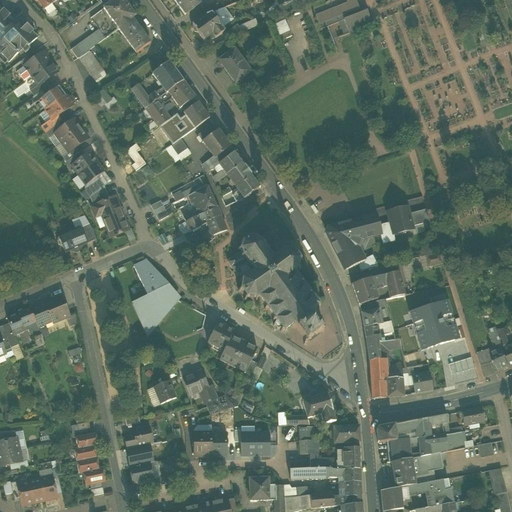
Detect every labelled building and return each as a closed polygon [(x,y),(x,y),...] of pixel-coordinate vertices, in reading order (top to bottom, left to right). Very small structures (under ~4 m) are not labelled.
[(35,0),(43,11),(52,4),(48,0),(35,0)] [(116,0),(103,9),(118,30),(131,20),(135,17),(122,0),(116,0)] [(200,5),(196,0),(172,0),(177,5),(176,5),(179,9),(180,9),(184,16),(200,5)] [(344,21),(349,34),(372,25),(367,11),(361,13),(355,0),(345,0),(347,3),(315,16),(319,25),(321,29),(321,30),(327,28),(327,27),(338,23),(344,21)] [(203,10),(206,16),(214,13),(216,12),(214,6),(203,10)] [(220,26),(222,29),(233,21),(224,8),(223,9),(230,19),(220,26)] [(223,9),(214,13),(218,18),(216,20),(220,26),(230,19),(223,9)] [(0,55),(8,64),(26,46),(28,48),(37,39),(31,34),(32,33),(27,27),(26,28),(21,23),(16,28),(12,23),(7,18),(8,17),(3,11),(2,12),(0,10),(0,55)] [(222,29),(220,26),(216,20),(218,18),(214,13),(206,16),(192,26),(192,27),(192,29),(194,33),(197,33),(203,41),(209,37),(212,35),(214,38),(215,39),(225,32),(222,29)] [(269,22),(272,28),(285,22),(282,16),(269,22)] [(139,30),(131,20),(118,30),(136,54),(149,44),(142,34),(143,33),(140,29),(139,30)] [(255,20),(239,27),(243,33),(258,27),(255,20)] [(338,23),(343,36),(349,34),(344,21),(338,23)] [(272,28),(276,36),(289,31),(285,22),(272,28)] [(228,32),(232,38),(243,33),(239,27),(237,25),(228,32)] [(100,43),(105,39),(99,30),(94,34),(100,43)] [(276,36),(279,42),(292,37),(289,31),(276,36)] [(96,46),(100,43),(94,34),(89,37),(96,46)] [(91,50),(96,46),(89,37),(85,41),(91,50)] [(215,46),(221,54),(231,46),(227,40),(215,46)] [(86,53),(91,50),(85,41),(80,44),(86,53)] [(82,56),(86,53),(80,44),(75,47),(82,56)] [(77,60),(82,56),(75,47),(71,51),(77,60)] [(218,62),(234,84),(250,72),(234,50),(224,58),(218,62)] [(30,62),(23,68),(30,77),(31,77),(50,63),(46,57),(46,55),(45,54),(43,53),(40,55),(38,56),(36,58),(33,60),(31,62),(30,62)] [(79,60),(82,65),(93,58),(89,53),(79,60)] [(23,68),(30,62),(27,57),(19,63),(23,68)] [(158,61),(162,68),(168,63),(163,57),(158,61)] [(82,65),(86,69),(96,62),(93,58),(82,65)] [(86,69),(89,74),(99,67),(96,62),(86,69)] [(57,73),(50,63),(31,77),(38,86),(45,82),(57,73)] [(152,75),(163,90),(166,95),(168,93),(182,82),(168,63),(162,68),(152,75)] [(89,74),(92,79),(103,71),(99,67),(89,74)] [(24,82),(30,77),(23,68),(17,72),(24,82)] [(92,79),(96,83),(106,76),(103,71),(92,79)] [(42,91),(48,86),(45,82),(38,86),(30,92),(34,97),(32,98),(36,103),(38,102),(45,96),(42,91)] [(182,82),(168,93),(171,97),(179,109),(194,98),(182,82)] [(145,110),(152,105),(147,98),(138,85),(131,90),(145,110)] [(45,111),(65,96),(66,96),(59,87),(45,96),(38,102),(39,104),(37,106),(40,112),(43,109),(45,111)] [(99,96),(105,103),(111,99),(103,90),(98,95),(99,96)] [(157,91),(147,98),(152,105),(156,102),(166,95),(163,90),(160,92),(159,91),(157,91)] [(171,100),(171,97),(168,93),(166,95),(156,102),(160,108),(171,100)] [(69,102),(65,96),(45,111),(51,121),(52,121),(58,117),(73,106),(70,102),(69,102)] [(94,100),(101,107),(105,103),(99,96),(94,100)] [(104,105),(107,110),(117,103),(113,98),(104,105)] [(157,125),(159,128),(159,127),(169,120),(165,114),(161,109),(160,108),(156,102),(152,105),(145,110),(146,111),(152,119),(154,122),(157,125)] [(198,103),(183,114),(185,116),(194,129),(209,119),(198,103)] [(169,104),(161,109),(165,114),(173,109),(169,104)] [(45,111),(39,115),(46,125),(51,121),(45,111)] [(152,119),(146,111),(142,114),(148,122),(152,119)] [(180,140),(194,129),(185,116),(180,119),(177,115),(169,120),(159,127),(172,146),(180,140)] [(61,129),(58,124),(59,123),(61,122),(58,117),(52,121),(51,121),(46,125),(43,127),(46,133),(45,134),(49,139),(55,134),(61,129)] [(55,134),(62,144),(81,129),(74,120),(61,129),(55,134)] [(157,125),(154,122),(147,127),(149,131),(157,125)] [(204,129),(210,137),(218,131),(212,123),(204,129)] [(88,139),(81,129),(62,144),(68,153),(69,153),(75,149),(88,139)] [(196,135),(202,142),(210,137),(204,129),(196,135)] [(213,157),(214,159),(230,148),(218,131),(210,137),(202,142),(213,157)] [(55,148),(62,144),(55,134),(49,139),(55,148)] [(171,147),(177,156),(187,149),(180,140),(172,146),(171,147)] [(62,144),(55,148),(62,157),(68,153),(62,144)] [(166,150),(172,160),(177,156),(171,147),(166,150)] [(218,165),(234,153),(230,148),(214,159),(213,157),(207,162),(212,169),(213,169),(218,165)] [(82,151),(79,153),(75,149),(69,153),(68,153),(62,157),(66,163),(70,160),(74,164),(85,156),(82,151)] [(191,155),(187,149),(177,156),(172,160),(175,163),(179,161),(181,162),(191,155)] [(223,171),(226,176),(242,164),(234,153),(218,165),(223,171)] [(72,166),(79,176),(97,163),(94,160),(93,161),(88,154),(85,156),(74,164),(72,166)] [(201,166),(207,173),(212,169),(207,162),(201,166)] [(104,173),(97,163),(79,176),(78,176),(86,186),(97,178),(104,173)] [(242,163),(242,164),(252,178),(242,163)] [(252,178),(242,164),(226,176),(236,189),(252,178)] [(223,171),(218,165),(213,169),(217,174),(221,172),(221,173),(223,171)] [(217,174),(215,176),(219,181),(226,176),(223,171),(221,173),(221,172),(217,174)] [(111,182),(104,173),(97,178),(99,180),(104,187),(111,182)] [(86,186),(78,176),(72,180),(79,190),(86,186)] [(99,180),(97,178),(86,186),(84,191),(99,180)] [(236,189),(238,192),(244,200),(260,188),(252,178),(236,189)] [(84,191),(89,198),(104,187),(99,180),(84,191)] [(197,186),(182,195),(184,199),(188,197),(199,192),(197,186)] [(90,198),(93,207),(110,200),(104,187),(90,198)] [(208,188),(199,192),(188,197),(191,204),(203,199),(204,202),(212,198),(208,188)] [(85,201),(89,198),(84,191),(81,194),(85,201)] [(176,203),(184,199),(182,195),(180,192),(172,196),(176,203)] [(236,203),(244,200),(238,192),(233,196),(236,203)] [(106,227),(111,238),(125,232),(129,231),(115,198),(110,200),(93,207),(91,208),(96,218),(102,216),(106,227)] [(216,208),(212,198),(204,202),(203,199),(191,204),(195,213),(197,217),(216,208)] [(150,207),(153,212),(163,207),(160,202),(150,207)] [(153,212),(156,217),(166,212),(163,207),(153,212)] [(216,208),(197,217),(199,223),(205,220),(206,222),(220,217),(216,208)] [(406,208),(390,212),(391,215),(389,218),(390,223),(393,236),(394,236),(405,233),(412,231),(412,227),(408,214),(406,208)] [(423,224),(424,229),(431,227),(426,210),(408,214),(412,227),(423,224)] [(168,217),(166,212),(156,217),(158,222),(168,217)] [(182,216),(185,223),(197,217),(195,213),(192,215),(191,212),(182,216)] [(72,221),(75,230),(79,228),(80,229),(89,225),(84,216),(72,221)] [(106,227),(102,216),(96,218),(100,229),(106,227)] [(364,219),(366,225),(377,222),(376,216),(364,219)] [(201,227),(199,223),(197,217),(185,223),(190,233),(201,227)] [(226,231),(220,217),(206,222),(210,233),(212,237),(213,237),(226,231)] [(326,234),(344,271),(357,264),(364,261),(363,260),(357,247),(360,240),(370,238),(366,225),(364,219),(349,223),(349,224),(346,225),(346,224),(341,225),(341,227),(338,227),(338,226),(328,228),(326,234)] [(370,238),(380,235),(381,235),(378,226),(377,222),(366,225),(370,238)] [(190,233),(185,223),(178,226),(182,237),(190,233)] [(390,223),(378,226),(381,235),(380,235),(382,245),(395,241),(394,236),(393,236),(390,223)] [(423,224),(412,227),(412,231),(414,235),(425,232),(424,229),(423,224)] [(80,229),(86,244),(95,240),(93,231),(89,225),(80,229)] [(62,246),(65,253),(72,250),(73,252),(75,253),(79,251),(80,249),(79,247),(86,245),(86,244),(80,229),(79,228),(75,230),(58,237),(59,238),(58,239),(56,242),(58,245),(61,246),(62,246)] [(131,230),(129,231),(125,232),(129,243),(135,240),(131,230)] [(303,345),(306,346),(307,342),(320,332),(324,333),(325,330),(320,329),(319,327),(320,326),(321,323),(319,321),(316,321),(315,322),(311,317),(313,316),(311,314),(317,310),(316,309),(317,308),(318,310),(320,309),(318,307),(319,307),(318,306),(320,305),(319,303),(318,304),(317,304),(318,300),(319,300),(319,299),(318,299),(316,296),(316,295),(315,295),(311,296),(311,295),(312,294),(311,292),(309,294),(302,284),(304,283),(303,281),(301,282),(294,272),(297,271),(299,272),(300,271),(298,269),(299,262),(302,261),(301,259),(300,259),(295,252),(296,251),(294,250),(293,253),(285,251),(284,248),(282,249),(283,251),(281,253),(279,250),(280,249),(279,248),(278,242),(270,231),(257,240),(256,239),(257,237),(255,236),(254,239),(249,239),(248,236),(246,237),(247,239),(242,242),(240,241),(239,243),(241,244),(240,250),(237,250),(237,252),(240,252),(240,253),(227,262),(235,273),(240,276),(239,276),(240,278),(242,277),(244,280),(242,281),(240,280),(239,282),(241,283),(240,290),(237,291),(238,293),(240,292),(244,298),(243,301),(245,302),(246,299),(254,301),(255,303),(257,303),(256,300),(259,298),(266,308),(264,309),(265,311),(267,309),(274,319),(271,320),(273,322),(274,321),(275,322),(274,325),(273,325),(273,326),(274,326),(276,330),(277,331),(277,330),(281,330),(280,332),(281,333),(283,332),(285,334),(286,333),(285,331),(286,331),(287,331),(292,327),(294,330),(295,328),(304,341),(303,345)] [(214,239),(213,237),(212,237),(210,233),(193,246),(198,252),(214,239)] [(405,233),(394,236),(395,241),(407,238),(405,233)] [(158,237),(162,246),(168,243),(163,234),(158,237)] [(427,256),(429,265),(442,263),(439,254),(427,256)] [(357,264),(360,272),(368,269),(378,267),(372,256),(363,260),(364,261),(357,264)] [(131,304),(147,337),(177,302),(167,297),(172,290),(146,261),(133,267),(147,297),(131,304)] [(351,286),(358,306),(376,300),(378,299),(377,297),(375,291),(387,287),(388,294),(389,299),(404,296),(399,273),(371,279),(351,286)] [(375,291),(377,297),(388,294),(387,287),(375,291)] [(167,297),(177,302),(180,298),(172,290),(167,297)] [(37,309),(43,325),(52,322),(53,323),(65,318),(69,316),(61,296),(35,306),(37,309)] [(361,314),(364,328),(377,325),(382,325),(390,323),(384,300),(376,302),(378,310),(375,311),(361,314)] [(374,308),(375,311),(378,310),(376,302),(364,305),(366,310),(374,308)] [(447,302),(409,313),(421,352),(459,340),(447,302)] [(29,308),(21,312),(27,326),(28,326),(35,323),(30,311),(29,308)] [(35,323),(37,328),(43,325),(37,309),(30,311),(35,323)] [(484,312),(490,330),(496,328),(491,310),(484,312)] [(23,328),(27,326),(21,312),(7,318),(9,324),(14,336),(24,332),(23,328)] [(75,314),(69,316),(65,318),(69,328),(77,325),(75,314)] [(32,336),(35,335),(35,334),(39,332),(37,328),(35,323),(28,326),(32,336)] [(383,330),(384,336),(392,334),(390,323),(382,325),(377,325),(378,331),(383,330)] [(9,324),(2,327),(10,347),(11,348),(18,345),(14,336),(9,324)] [(207,344),(224,352),(231,337),(233,332),(217,324),(207,344)] [(43,325),(37,328),(39,332),(41,337),(47,334),(43,325)] [(364,328),(365,339),(379,337),(378,331),(377,325),(364,328)] [(0,342),(3,350),(10,347),(2,327),(0,327),(0,342)] [(489,331),(496,352),(503,350),(502,348),(497,332),(496,328),(490,330),(489,331)] [(497,332),(502,348),(509,345),(504,329),(497,332)] [(138,331),(131,333),(134,343),(141,342),(138,331)] [(379,337),(380,343),(394,341),(393,335),(392,334),(384,336),(379,337)] [(236,369),(245,373),(251,362),(257,350),(231,337),(224,352),(219,361),(229,365),(230,362),(237,366),(236,369)] [(365,339),(369,362),(380,361),(379,351),(378,344),(380,343),(379,337),(365,339)] [(44,344),(42,339),(37,340),(38,342),(32,345),(33,348),(44,344)] [(379,351),(380,361),(386,360),(385,350),(400,348),(399,341),(394,341),(380,343),(378,344),(379,351)] [(24,359),(18,345),(11,348),(14,356),(16,362),(24,359)] [(511,345),(503,350),(509,368),(511,366),(511,345)] [(10,347),(3,350),(5,355),(3,355),(5,360),(14,356),(11,348),(10,347)] [(80,348),(67,352),(69,358),(82,354),(80,348)] [(476,354),(480,366),(493,362),(490,355),(489,350),(476,354)] [(509,368),(503,350),(496,352),(490,355),(493,362),(496,374),(509,368)] [(153,353),(140,360),(144,367),(157,360),(153,353)] [(257,364),(255,367),(262,370),(267,360),(260,357),(257,364)] [(471,358),(465,360),(468,370),(474,368),(471,358)] [(386,360),(380,361),(369,362),(370,369),(372,399),(386,398),(385,379),(386,379),(387,379),(402,379),(402,374),(402,370),(401,367),(387,368),(386,360)] [(465,360),(460,361),(463,372),(468,370),(465,360)] [(460,361),(454,363),(457,374),(463,372),(460,361)] [(257,364),(251,362),(245,373),(251,376),(255,367),(257,364)] [(83,372),(81,363),(73,365),(75,374),(83,372)] [(454,363),(448,365),(452,375),(457,374),(454,363)] [(262,370),(255,367),(251,376),(251,377),(257,380),(262,370)] [(199,393),(204,405),(210,402),(211,404),(218,402),(211,387),(209,388),(201,372),(182,380),(189,397),(199,393)] [(415,394),(415,395),(432,391),(429,373),(411,376),(414,394),(415,394)] [(237,389),(244,393),(248,382),(242,379),(237,389)] [(386,379),(387,398),(404,397),(403,387),(402,379),(387,379),(386,379)] [(153,388),(160,405),(176,399),(169,381),(153,388)] [(320,394),(320,397),(328,394),(328,395),(331,392),(322,386),(316,393),(316,395),(320,394)] [(160,405),(153,388),(146,391),(153,408),(160,405)] [(321,415),(324,425),(333,423),(335,422),(328,395),(328,394),(320,397),(320,394),(316,395),(310,397),(311,400),(303,402),(307,417),(307,418),(321,415)] [(211,404),(215,414),(233,408),(225,398),(218,402),(211,404)] [(60,401),(52,404),(54,410),(63,406),(60,401)] [(254,406),(243,402),(241,406),(245,408),(243,411),(251,414),(254,406)] [(461,413),(464,426),(484,422),(481,409),(472,411),(472,410),(461,413)] [(14,415),(4,414),(3,422),(12,423),(14,415)] [(437,425),(447,424),(446,415),(427,419),(428,427),(430,427),(431,428),(437,427),(437,425)] [(287,418),(287,426),(309,426),(309,425),(307,418),(307,417),(287,418)] [(125,421),(126,426),(140,423),(138,418),(125,421)] [(416,430),(417,439),(430,438),(428,427),(427,419),(415,421),(416,430)] [(415,421),(394,425),(395,434),(416,430),(415,421)] [(77,426),(78,431),(89,429),(88,423),(77,425),(76,425),(77,426)] [(428,427),(430,438),(445,436),(448,435),(448,430),(447,424),(437,425),(437,427),(431,428),(430,427),(428,427)] [(396,441),(395,434),(394,425),(379,428),(376,432),(377,444),(387,442),(396,441)] [(71,427),(73,438),(75,438),(79,437),(78,431),(77,426),(71,427)] [(123,438),(126,450),(136,448),(149,445),(153,445),(149,427),(137,429),(138,435),(133,436),(123,438)] [(334,439),(334,444),(359,443),(359,427),(333,428),(334,432),(330,432),(330,439),(334,439)] [(462,427),(448,430),(448,435),(460,433),(463,433),(462,427)] [(309,455),(309,462),(318,462),(317,442),(314,442),(313,428),(298,428),(299,442),(309,441),(310,455),(309,455)] [(78,431),(79,437),(91,435),(89,429),(78,431)] [(226,434),(227,448),(234,447),(234,443),(234,431),(234,429),(226,429),(226,434)] [(47,430),(40,432),(41,438),(39,438),(40,444),(49,442),(47,430)] [(416,430),(395,434),(396,441),(408,440),(417,439),(416,430)] [(17,439),(19,451),(26,449),(23,432),(16,433),(17,439)] [(0,434),(0,441),(0,443),(17,439),(16,433),(0,434)] [(194,458),(212,457),(211,434),(211,433),(193,433),(194,458)] [(445,436),(446,446),(462,443),(464,442),(462,433),(460,433),(448,435),(445,436)] [(75,438),(78,450),(93,447),(97,446),(95,434),(91,435),(79,437),(75,438)] [(226,434),(211,434),(212,457),(227,457),(227,448),(226,434)] [(255,434),(240,434),(240,443),(241,457),(255,457),(255,434)] [(269,456),(269,434),(255,434),(255,457),(269,456)] [(417,439),(408,440),(411,459),(439,454),(446,452),(446,446),(445,436),(430,438),(417,439)] [(0,442),(0,454),(19,451),(17,439),(0,443),(0,442)] [(391,463),(411,459),(408,440),(396,441),(387,442),(389,463),(391,463)] [(299,442),(300,456),(309,455),(310,455),(309,441),(299,442)] [(493,442),(494,453),(502,453),(501,442),(493,442)] [(463,449),(462,443),(446,446),(446,452),(463,449)] [(478,446),(480,458),(493,456),(491,444),(478,446)] [(126,450),(130,468),(149,464),(153,463),(149,445),(136,448),(126,450)] [(74,450),(76,463),(96,459),(93,447),(78,450),(74,450)] [(29,461),(26,449),(19,451),(22,463),(27,462),(29,461)] [(343,459),(343,461),(343,471),(360,470),(360,449),(345,449),(344,451),(343,451),(343,452),(339,452),(340,457),(343,459)] [(22,463),(19,451),(0,454),(0,467),(9,465),(22,463)] [(414,478),(416,486),(424,484),(435,482),(433,471),(442,469),(439,454),(411,459),(414,478)] [(79,475),(83,474),(98,470),(96,459),(76,463),(79,475)] [(414,478),(411,459),(391,463),(392,469),(395,468),(397,481),(394,482),(395,489),(400,488),(400,489),(416,486),(414,478)] [(303,463),(303,461),(289,461),(289,471),(304,470),(303,463)] [(310,470),(329,469),(328,461),(318,462),(309,462),(310,470)] [(336,461),(328,461),(329,469),(331,469),(331,470),(337,471),(336,461)] [(9,465),(11,471),(28,467),(27,462),(22,463),(9,465)] [(153,481),(160,479),(161,479),(157,462),(153,463),(149,464),(153,481)] [(130,468),(133,486),(141,484),(153,481),(149,464),(130,468)] [(290,481),(338,478),(340,478),(340,484),(343,483),(343,471),(337,471),(331,470),(331,469),(329,469),(310,470),(304,470),(289,471),(290,481)] [(488,472),(493,496),(506,493),(501,469),(488,472)] [(39,472),(40,479),(52,477),(50,470),(39,472)] [(102,470),(98,470),(83,474),(85,486),(89,485),(101,482),(105,482),(102,470)] [(360,483),(360,470),(343,471),(343,483),(360,483)] [(52,477),(40,479),(45,502),(57,499),(56,495),(52,478),(52,477)] [(52,478),(56,495),(61,494),(58,477),(52,478)] [(40,479),(28,482),(33,504),(45,502),(40,479)] [(141,484),(142,490),(161,486),(160,479),(153,481),(141,484)] [(249,479),(250,501),(269,501),(268,487),(268,479),(249,479)] [(435,482),(424,484),(425,493),(428,508),(439,506),(452,504),(450,491),(442,493),(440,482),(448,481),(447,480),(439,481),(435,482)] [(450,491),(448,481),(440,482),(442,493),(450,491)] [(16,482),(10,484),(12,494),(14,502),(20,501),(17,484),(16,482)] [(21,507),(33,504),(28,482),(17,484),(20,501),(21,507)] [(89,485),(91,491),(102,488),(101,482),(89,485)] [(5,495),(12,494),(10,484),(10,483),(2,484),(5,495)] [(338,484),(338,491),(344,491),(344,495),(342,495),(342,498),(361,497),(360,483),(343,483),(340,484),(338,484)] [(404,497),(425,493),(424,484),(416,486),(400,489),(401,494),(404,496),(404,497)] [(283,511),(283,486),(279,486),(268,487),(269,501),(275,501),(275,511),(283,511)] [(291,489),(283,486),(283,511),(298,511),(310,510),(334,507),(334,498),(330,495),(319,496),(310,497),(309,488),(291,489)] [(91,491),(92,497),(104,494),(102,488),(91,491)] [(401,494),(400,489),(400,488),(395,489),(380,492),(382,511),(392,511),(396,511),(403,510),(401,494)] [(499,510),(499,511),(510,511),(506,493),(495,496),(497,503),(499,510)] [(227,498),(230,511),(236,511),(233,497),(227,498)] [(334,507),(341,506),(351,504),(361,504),(361,497),(342,498),(338,498),(334,498),(334,507)] [(222,501),(216,502),(218,511),(230,511),(227,498),(224,498),(222,501)] [(218,511),(216,502),(212,503),(208,504),(208,502),(202,503),(203,511),(218,511)] [(203,511),(202,503),(199,504),(197,506),(191,508),(192,511),(203,511)] [(452,504),(439,506),(440,511),(455,511),(454,503),(452,504)]
